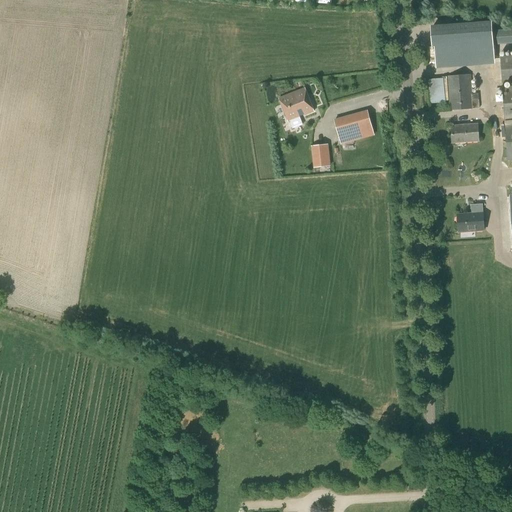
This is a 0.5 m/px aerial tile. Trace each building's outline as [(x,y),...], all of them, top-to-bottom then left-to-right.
[(511,43),(511,30),(492,32),(492,24),(431,29),(433,45),(436,45),(437,65),(495,61),(493,45),(511,43)] [(511,56),(500,57),(502,85),(511,83),(511,56)] [(472,95),(471,75),(447,77),(450,111),(479,109),(478,94),(472,95)] [(444,78),(430,79),(430,103),(445,103),(444,78)] [(508,162),(511,161),(511,87),(502,88),(508,162)] [(315,112),(305,88),(278,99),(288,123),(315,112)] [(347,129),(344,117),(334,120),(342,145),(374,136),(367,111),(358,114),(361,125),(347,129)] [(452,143),(479,141),(477,125),(461,126),(461,128),(451,128),(452,143)] [(314,168),(330,166),(328,144),(311,146),(314,168)] [(459,232),(483,231),(482,214),(458,215),(459,232)]
